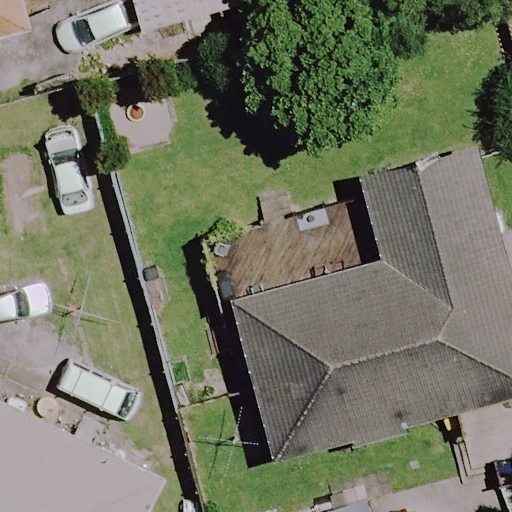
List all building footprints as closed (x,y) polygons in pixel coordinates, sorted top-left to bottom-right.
[(60,0),(0,0),(0,40),(10,38),(67,24),(60,0)] [(271,39),(260,0),(120,0),(131,35),(167,24),(179,65),(271,39)] [(511,398),(511,350),(457,148),(347,178),(370,263),(218,304),(261,466),(511,398)] [(135,511),(157,464),(0,392),(0,511),(135,511)] [(353,511),(350,498),(293,511),(353,511)]
